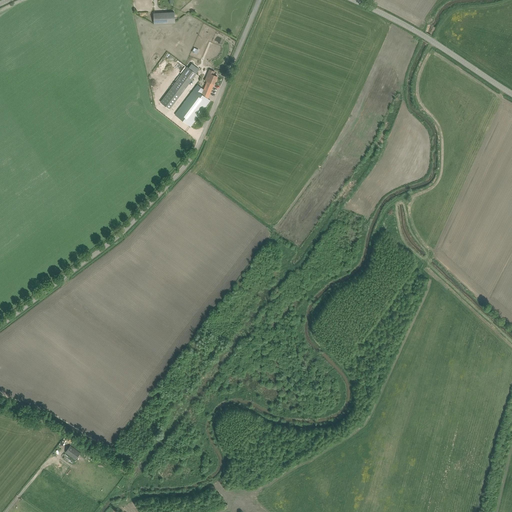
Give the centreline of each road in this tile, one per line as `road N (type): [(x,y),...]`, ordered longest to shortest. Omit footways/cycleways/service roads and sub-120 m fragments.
road 1 (track): [(110,511),(132,498),(188,493),(215,481),(227,461),(214,424),(231,406),(303,428),(349,411),(350,377),(313,334),(313,315),(325,295),(370,261),(388,206),(430,187),(439,173),(437,125),(417,106),(414,85),(432,41)]
road 2 (unclassified): [(0,325),(122,232),(179,172),(259,0)]
road 3 (tertiary): [(511,93),(352,0)]
